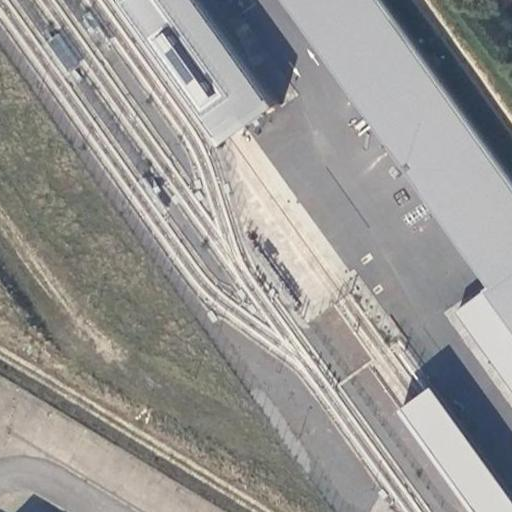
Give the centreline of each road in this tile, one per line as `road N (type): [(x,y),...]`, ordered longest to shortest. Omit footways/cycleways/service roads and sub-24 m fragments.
road 1 (track): [(0,358),(246,511)]
road 2 (track): [(0,213),(120,357),(179,401)]
road 3 (track): [(511,130),(414,0)]
